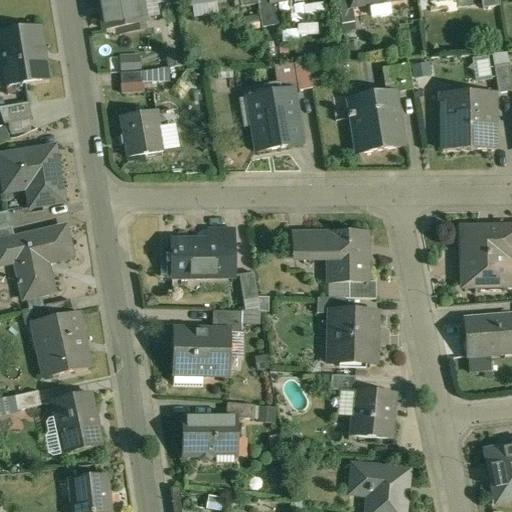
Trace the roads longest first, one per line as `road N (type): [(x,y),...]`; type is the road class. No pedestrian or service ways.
road 1 (residential): [(152,511),(102,199)]
road 2 (residential): [(102,199),(397,199)]
road 3 (residential): [(439,420),(397,199)]
road 4 (residential): [(102,199),(67,0)]
